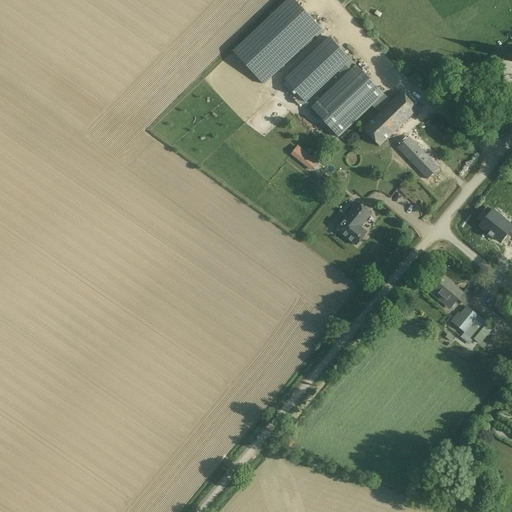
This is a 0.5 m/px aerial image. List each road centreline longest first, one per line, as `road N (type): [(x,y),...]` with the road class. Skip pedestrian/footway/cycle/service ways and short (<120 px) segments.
road 1 (unclassified): [(199,511),(439,227)]
road 2 (unclassified): [(496,155),(425,99),(325,0)]
